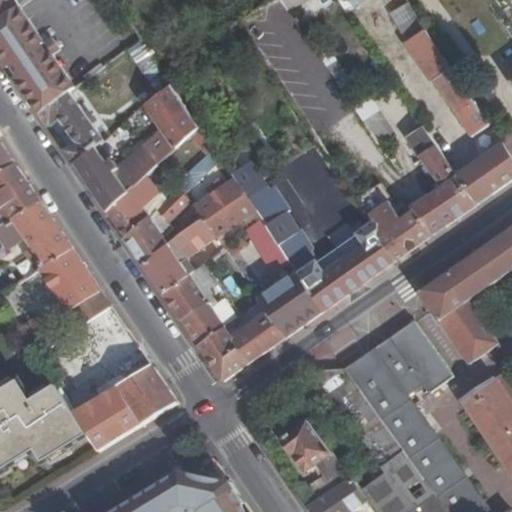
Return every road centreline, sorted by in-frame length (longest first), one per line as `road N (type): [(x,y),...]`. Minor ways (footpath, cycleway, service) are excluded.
road 1 (residential): [(0,97),(215,408)]
road 2 (unclassified): [(511,203),(215,408)]
road 3 (unclassified): [(215,408),(47,511)]
road 4 (residential): [(215,408),(284,511)]
